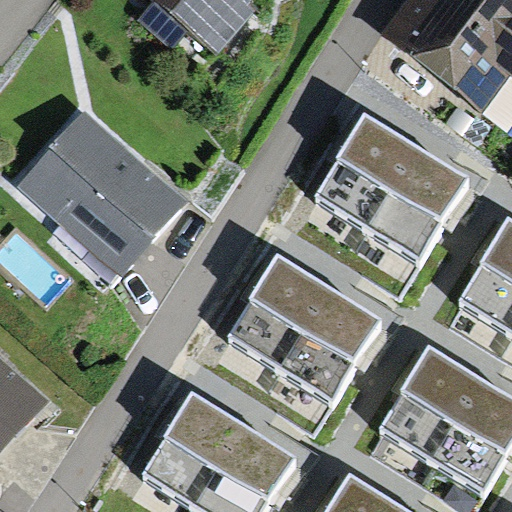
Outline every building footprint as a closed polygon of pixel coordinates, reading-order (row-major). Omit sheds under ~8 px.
[(141,0),(207,53),(249,0),(141,0)] [(511,83),(511,0),(422,0),(386,47),(483,121),(511,83)] [(74,131),(18,196),(117,279),(172,213),(74,131)] [(463,193),(368,135),(309,230),(404,288),(463,193)] [(511,237),(510,236),(458,312),(511,348),(511,237)] [(374,324),(275,265),(232,338),(332,396),(374,324)] [(503,511),(511,499),(511,419),(428,366),(375,448),(473,511),(503,511)] [(0,390),(0,449),(30,421),(0,390)] [(263,511),(290,470),(192,409),(150,477),(206,511),(263,511)] [(371,511),(349,498),(339,511),(371,511)]
